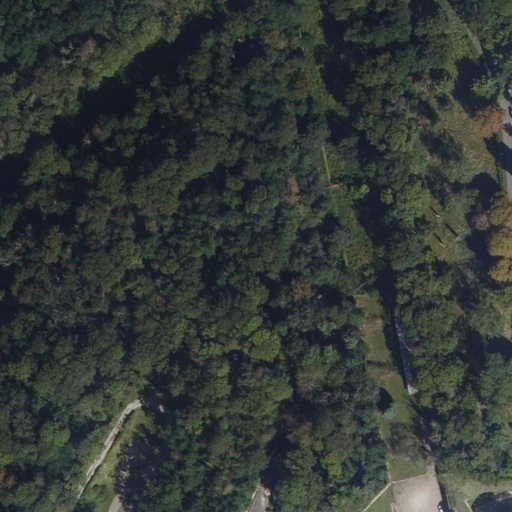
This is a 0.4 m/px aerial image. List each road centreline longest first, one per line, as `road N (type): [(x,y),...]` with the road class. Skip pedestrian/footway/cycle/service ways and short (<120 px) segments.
road 1 (unknown): [(128,511),(169,434),(168,417),(151,403),(140,403),(62,511)]
road 2 (unclassified): [(511,136),(482,46),(456,0)]
